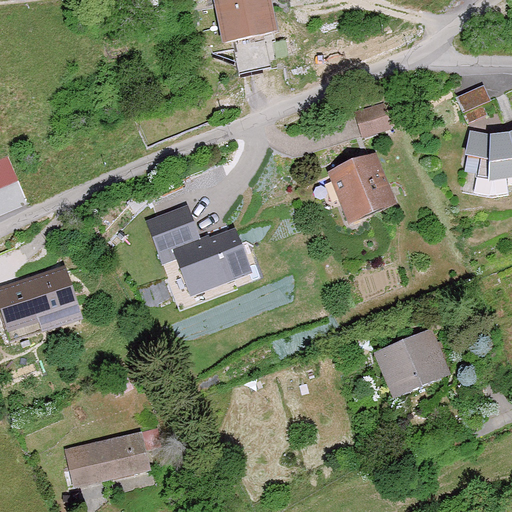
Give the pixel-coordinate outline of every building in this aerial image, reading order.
[(264,42),(259,0),(201,0),(206,47),(224,45),(226,75),(262,71),(259,43),(264,42)] [(472,85),(441,100),(451,120),(482,106),(472,85)] [(349,142),(386,131),(376,99),(340,110),(349,142)] [(511,129),(493,138),(478,138),(462,135),(454,178),(471,180),(471,189),(506,184),(511,181),(511,129)] [(318,175),(335,229),(386,213),(368,159),(318,175)] [(188,207),(145,223),(161,266),(176,261),(172,250),(200,240),(188,207)] [(176,261),(191,300),(252,277),(235,231),(211,240),(209,237),(200,240),(172,250),(176,261)] [(66,268),(0,290),(0,319),(6,338),(39,327),(42,335),(84,323),(66,268)] [(378,399),(438,373),(419,327),(358,352),(378,399)] [(51,488),(137,469),(128,430),(42,450),(51,488)]
